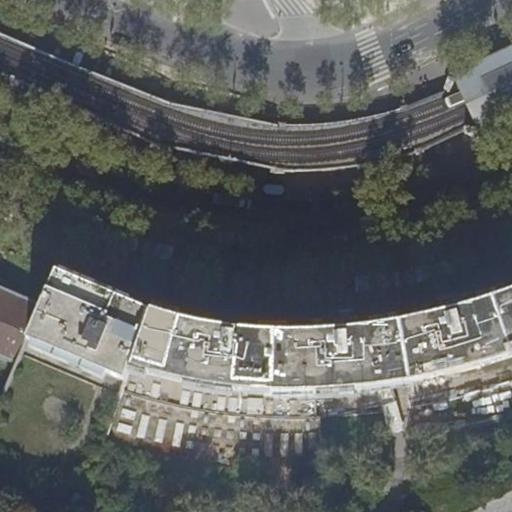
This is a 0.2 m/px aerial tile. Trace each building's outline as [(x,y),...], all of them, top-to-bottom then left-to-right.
[(458,117),(464,131),(466,134),(480,139),(486,136),(486,135),(510,124),(510,125),(511,123),(511,43),(511,44),(488,57),(487,56),(481,59),(481,60),(455,71),(455,70),(449,72),(445,87),(447,91),(452,102),(458,117)] [(454,136),(464,131),(458,117),(452,102),(447,91),(437,95),(408,105),(407,103),(400,106),(400,108),(395,110),(398,122),(403,138),(407,155),(416,152),(417,154),(425,152),(424,149),(430,146),(446,139),(454,136)] [(287,122),(273,121),(273,125),(273,130),(277,130),(277,140),(276,156),(276,164),(272,164),(271,168),(271,173),(285,174),(285,172),(295,173),(295,171),(338,170),(338,168),(365,165),(365,166),(380,163),(376,146),(372,130),(369,117),(359,119),(359,120),(332,124),(331,123),(321,124),(321,125),(287,126),(287,122)] [(56,271),(42,305),(17,363),(9,380),(4,392),(0,401),(0,496),(35,511),(78,511),(106,436),(151,311),(150,311),(103,291),(56,271)] [(0,355),(17,363),(42,305),(0,286),(0,355)] [(152,310),(151,311),(106,436),(121,440),(156,449),(191,456),(216,460),(262,464),(287,465),(323,464),(321,417),(317,417),(316,392),(320,392),(336,391),(378,387),(384,386),(395,385),(409,383),(411,382),(463,368),(492,360),(511,352),(511,290),(503,294),(488,299),(481,301),(454,309),(440,313),(424,317),(393,323),(386,324),(371,326),(332,330),(321,331),(320,331),(290,332),(285,331),(263,330),(235,328),(219,326),(188,320),(177,317),(173,316),(166,314),(152,310)] [(0,390),(4,392),(9,380),(0,375),(0,390)]
